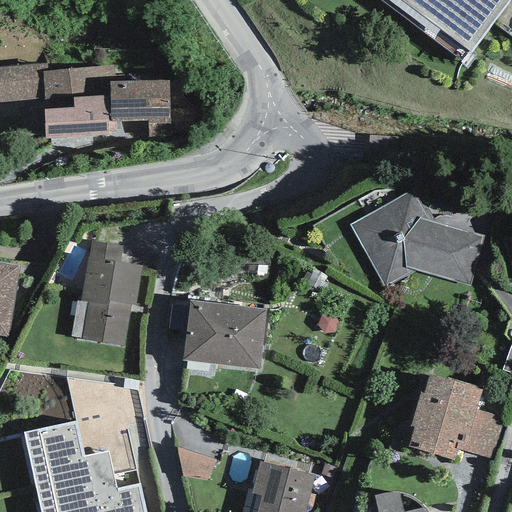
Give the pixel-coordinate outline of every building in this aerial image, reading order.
[(509,0),(400,0),(472,53),(509,0)] [(46,63),(0,68),(0,104),(44,99),(42,71),(47,71),(46,63)] [(47,71),(42,71),(44,99),(45,109),(73,107),(73,99),(110,96),(109,83),(114,83),(113,65),(47,71)] [(114,83),(109,83),(110,96),(110,123),(115,123),(170,123),(168,82),(114,83)] [(45,109),(45,139),(109,135),(109,131),(115,131),(115,123),(110,123),(110,96),(73,99),(73,107),(45,109)] [(350,225),(384,288),(414,272),(471,287),(484,235),(429,222),(412,190),(350,225)] [(122,246),(91,241),(81,302),(88,303),(81,340),(124,347),(131,304),(136,305),(142,267),(119,263),(122,246)] [(19,266),(0,262),(0,334),(8,336),(19,266)] [(266,310),(189,301),(182,360),(259,369),(266,310)] [(511,341),(501,371),(511,375),(511,341)] [(429,374),(423,393),(420,392),(410,426),(414,427),(408,447),(454,461),(457,450),(492,460),(504,418),(476,410),(482,389),(429,374)] [(75,424),(0,439),(0,511),(143,511),(138,486),(115,491),(107,451),(82,457),(75,424)] [(179,481),(210,486),(215,460),(183,455),(179,481)] [(252,494),(262,497),(306,508),(314,476),(260,462),(252,494)] [(383,495),(374,497),(378,511),(428,511),(427,510),(418,501),(407,496),(393,493),(383,495)] [(304,511),(306,508),(262,497),(257,511),(304,511)]
